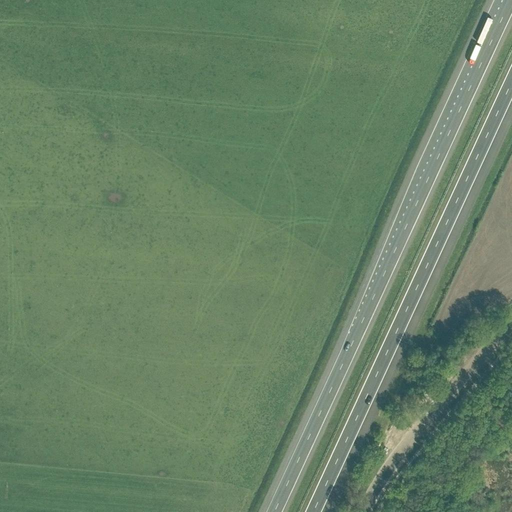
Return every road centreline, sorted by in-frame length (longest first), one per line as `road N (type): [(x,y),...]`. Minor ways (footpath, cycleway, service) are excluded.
road 1 (motorway): [(510,0),(273,511)]
road 2 (motorway): [(312,511),(511,80)]
road 3 (secondary): [(362,511),(401,449),(511,323)]
